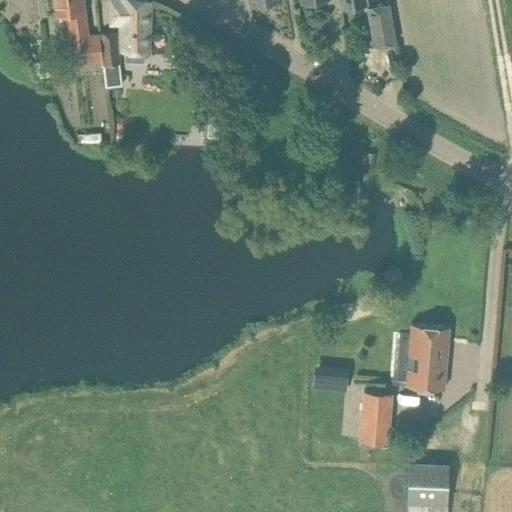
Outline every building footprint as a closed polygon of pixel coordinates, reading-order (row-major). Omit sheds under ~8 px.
[(72,64),(102,61),(99,33),(87,34),(83,0),(53,0),(55,17),(67,15),(72,64)] [(111,0),(111,26),(120,26),(119,52),(124,52),(124,62),(144,62),(144,53),(148,53),(149,1),(143,0),(111,0)] [(389,3),(366,7),(373,46),(396,42),(389,3)] [(115,31),(99,33),(102,61),(102,64),(118,62),(115,31)] [(121,86),(118,62),(102,64),(105,88),(116,87),(116,86),(121,86)] [(444,389),(448,327),(410,324),(409,338),(395,337),(391,380),(405,381),(405,386),(444,389)] [(314,364),(314,386),(347,387),(347,364),(314,364)] [(392,392),(362,389),(358,438),(388,441),(392,392)] [(447,511),(450,464),(410,462),(407,511),(447,511)]
